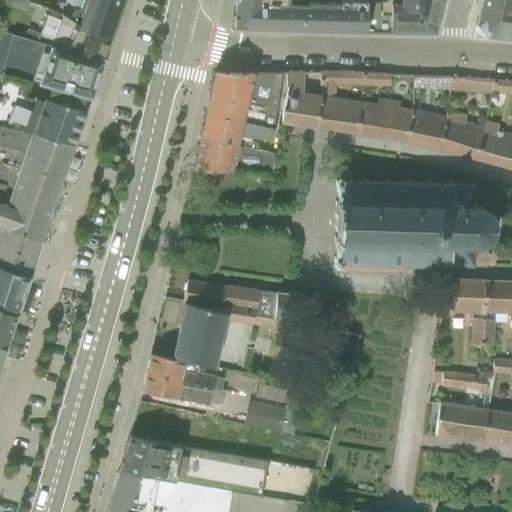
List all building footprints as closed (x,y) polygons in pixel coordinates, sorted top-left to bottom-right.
[(64,0),(58,20),(108,40),(122,0),(64,0)] [(365,32),(432,34),(440,0),(371,0),(371,2),(365,32)] [(511,0),(481,0),(473,36),(511,38),(511,0)] [(303,5),(283,5),(280,30),(365,32),(371,2),(340,1),(339,4),(307,3),(307,6),(303,5)] [(235,2),(232,29),(280,30),(283,5),(235,2)] [(23,39),(101,60),(108,40),(58,20),(46,15),(39,32),(26,29),(23,39)] [(33,80),(89,96),(101,60),(23,39),(0,32),(0,71),(2,72),(33,80)] [(0,127),(72,145),(85,111),(29,97),(33,80),(2,72),(0,77),(0,127)] [(199,138),(254,149),(256,144),(250,142),(251,138),(270,142),(281,73),(213,72),(198,137),(199,138)] [(280,123),(315,128),(317,95),(301,93),(302,87),(318,87),(319,73),(286,73),(280,123)] [(359,101),(334,97),(335,85),(362,86),(362,74),(319,73),(318,87),(317,95),(315,128),(354,134),(359,101)] [(389,75),(362,74),(362,86),(388,86),(389,75)] [(445,78),(413,77),(413,88),(452,91),(455,79),(445,78)] [(493,83),(455,79),(452,91),(490,95),(491,93),(493,83)] [(511,82),(493,81),(493,83),(491,93),(511,94),(511,82)] [(376,104),(359,101),(354,134),(404,141),(412,109),(397,107),(398,101),(377,98),(376,104)] [(445,117),(412,109),(404,141),(437,149),(445,117)] [(446,110),(445,117),(437,149),(474,160),(482,126),(463,121),(465,115),(446,110)] [(484,121),(482,126),(474,160),(510,169),(511,159),(511,134),(501,132),(501,133),(495,132),(497,124),(484,121)] [(0,163),(59,179),(72,145),(0,127),(0,163)] [(199,138),(192,170),(271,172),(275,154),(254,149),(199,138)] [(0,227),(39,241),(59,179),(0,163),(0,227)] [(337,187),(335,258),(333,258),(333,262),(335,262),(335,263),(335,265),(339,265),(339,263),(472,266),(472,245),(475,245),(477,245),(480,244),(482,243),(484,242),(486,240),(488,238),(491,240),(493,237),(490,235),(491,233),(491,232),(492,230),(492,227),(492,224),(492,222),(491,220),(490,218),(493,216),(491,213),(488,215),(486,212),(483,210),(480,208),(478,207),(475,207),(473,207),(474,185),(341,182),(341,180),(337,180),(337,181),(337,182),(335,182),(335,186),(337,186),(337,187)] [(0,227),(0,268),(28,278),(39,241),(0,227)] [(0,306),(17,311),(28,278),(0,268),(0,306)] [(445,311),(483,313),(482,281),(445,279),(445,311)] [(186,281),(181,302),(183,303),(219,311),(221,303),(223,295),(224,288),(186,281)] [(506,314),(511,314),(511,281),(482,281),(483,313),(484,313),(483,319),(470,320),(469,344),(481,345),(492,345),(493,323),(506,323),(506,314)] [(224,286),(224,288),(223,295),(221,303),(254,309),(258,292),(224,286)] [(275,293),(258,292),(254,309),(253,316),(273,320),(275,293)] [(301,296),(275,293),(273,320),(298,323),(301,296)] [(183,303),(171,358),(198,364),(214,368),(224,321),(251,324),(253,316),(254,309),(221,303),(219,311),(183,303)] [(0,306),(0,335),(7,337),(17,311),(0,306)] [(149,353),(145,373),(219,390),(222,378),(196,372),(198,364),(171,358),(149,353)] [(511,359),(492,359),(492,374),(511,374),(511,359)] [(429,383),(440,384),(440,385),(483,392),(485,379),(491,380),(492,374),(477,372),(476,376),(442,372),(441,373),(431,372),(429,383)] [(219,407),(222,390),(219,390),(145,373),(140,393),(176,401),(177,397),(219,407)] [(433,434),(481,441),(487,411),(491,380),(485,379),(483,392),(480,408),(438,403),(433,434)] [(511,380),(501,381),(501,406),(511,405),(511,380)] [(232,426),(269,431),(275,390),(238,384),(232,426)] [(511,413),(487,411),(481,441),(511,445),(511,406),(511,407),(511,413)] [(230,492),(260,496),(266,461),(129,434),(117,470),(230,492)] [(226,511),(230,492),(117,470),(104,511),(226,511)]
